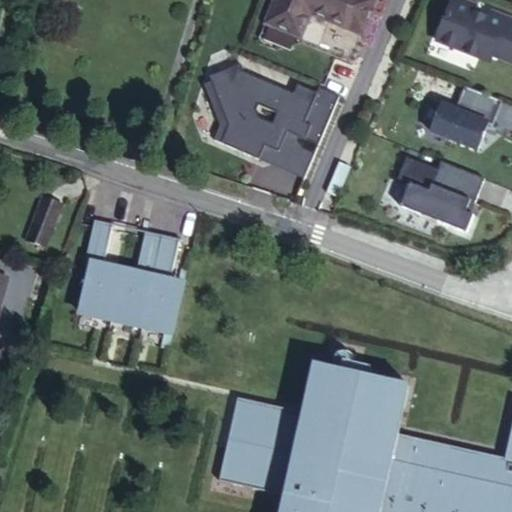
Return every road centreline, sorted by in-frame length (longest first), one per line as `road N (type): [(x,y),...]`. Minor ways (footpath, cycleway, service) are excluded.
road 1 (unclassified): [(0,136),(333,244),(511,312)]
road 2 (unknown): [(302,234),(401,0)]
